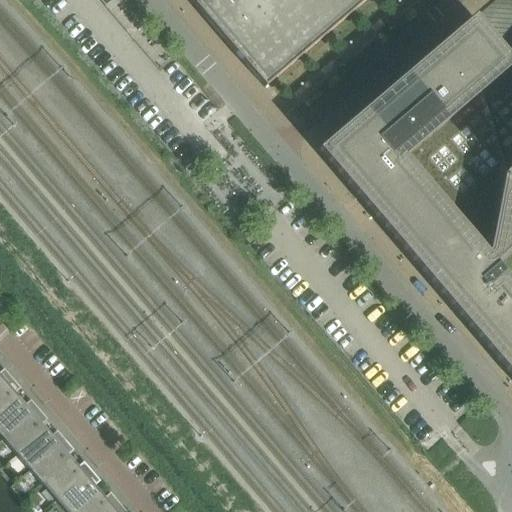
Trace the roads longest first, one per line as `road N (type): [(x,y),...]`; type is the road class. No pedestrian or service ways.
road 1 (residential): [(511,430),(150,0)]
road 2 (residential): [(147,511),(0,338)]
